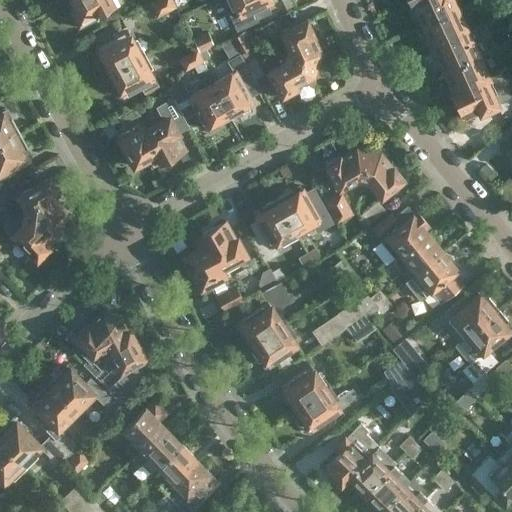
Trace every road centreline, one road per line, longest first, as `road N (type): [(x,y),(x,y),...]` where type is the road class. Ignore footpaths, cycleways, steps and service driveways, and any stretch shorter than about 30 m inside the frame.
road 1 (residential): [(306,511),(261,465),(167,322),(126,240)]
road 2 (residential): [(126,240),(380,88)]
road 3 (residential): [(126,240),(0,4)]
road 4 (residential): [(511,243),(380,88)]
road 5 (residential): [(0,360),(126,240)]
